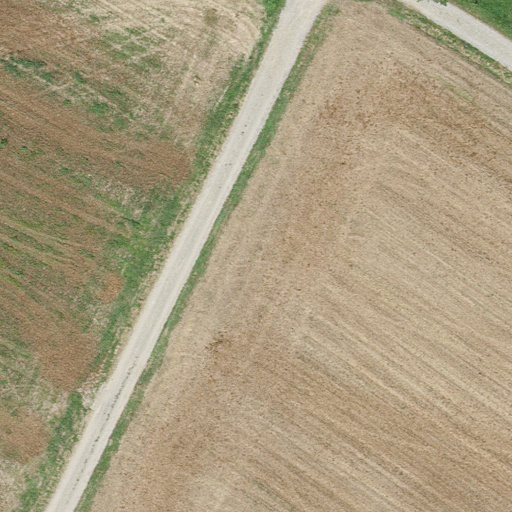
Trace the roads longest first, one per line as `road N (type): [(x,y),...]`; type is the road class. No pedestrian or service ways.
road 1 (track): [(311,0),(61,511)]
road 2 (track): [(406,0),(511,60)]
